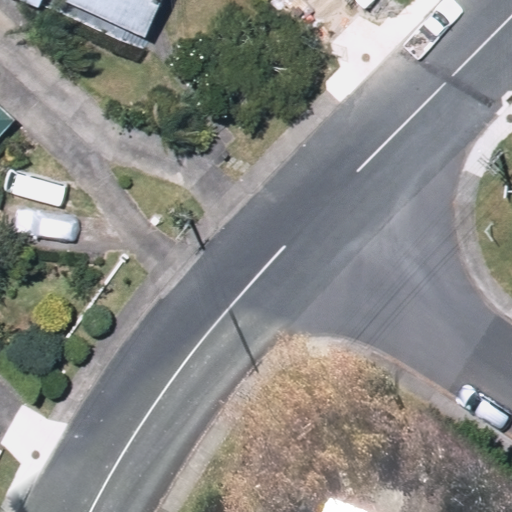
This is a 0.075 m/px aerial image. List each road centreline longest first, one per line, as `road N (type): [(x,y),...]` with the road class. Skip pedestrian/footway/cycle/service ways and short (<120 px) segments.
road 1 (residential): [(90,511),(148,396),(302,230)]
road 2 (residential): [(302,230),(511,16)]
road 3 (residential): [(302,230),(511,377)]
